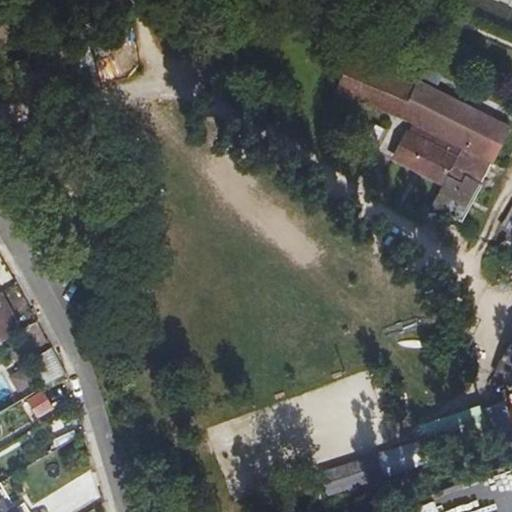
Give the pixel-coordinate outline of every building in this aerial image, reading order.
[(35,67),(16,74),(26,109),(46,106),(45,96),(79,87),(68,46),(31,55),(35,67)] [(334,88),(406,116),(417,90),(370,71),(366,75),(343,68),(334,88)] [(417,90),(406,116),(468,140),(459,156),(450,170),(469,180),(499,115),(420,83),(417,90)] [(395,157),(443,181),(450,170),(459,156),(409,133),(395,157)] [(456,207),(469,180),(450,170),(443,181),(437,194),(456,207)] [(511,245),(511,206),(498,239),(511,245)] [(0,343),(23,329),(2,294),(0,295),(0,343)] [(47,385),(67,375),(53,349),(33,360),(47,385)] [(29,397),(39,415),(52,407),(42,389),(29,397)] [(486,407),(422,429),(432,455),(496,433),(486,407)] [(420,462),(414,444),(379,456),(385,473),(420,462)] [(381,474),(376,457),(324,474),(330,492),(381,474)] [(19,511),(17,509),(1,483),(0,483),(0,511),(19,511)] [(31,511),(26,503),(17,509),(19,511),(31,511)]
